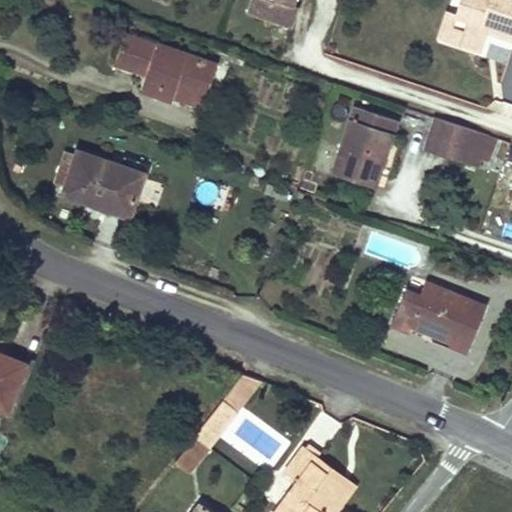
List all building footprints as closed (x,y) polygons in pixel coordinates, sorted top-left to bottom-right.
[(294,0),(252,0),(248,14),(280,25),(287,5),(292,7),(294,0)] [(511,0),(461,0),(456,15),(454,20),(465,24),(459,44),(480,51),(488,26),(495,29),(493,33),(511,39),(511,0)] [(290,28),(297,9),(292,7),(287,5),(280,25),(290,28)] [(465,24),(454,20),(456,15),(448,12),(439,37),(459,44),(465,24)] [(217,65),(125,33),(114,64),(146,75),(141,91),(172,101),(173,98),(175,92),(205,102),(217,65)] [(205,102),(175,92),(173,98),(202,109),(205,102)] [(396,119),(355,106),(333,171),(374,184),(396,119)] [(473,130),(435,117),(424,149),(463,162),(473,130)] [(497,138),(473,130),(463,162),(478,167),(480,159),(489,162),(493,151),(497,138)] [(497,138),(493,151),(505,156),(509,142),(497,138)] [(72,165),(76,156),(65,152),(55,181),(66,185),(72,165)] [(147,164),(123,156),(120,166),(77,152),(76,156),(72,165),(63,193),(106,208),(108,202),(131,209),(137,194),(147,164)] [(131,209),(108,202),(106,208),(129,216),(131,209)] [(448,262),(437,257),(433,268),(444,273),(448,262)] [(473,272),(448,262),(444,273),(468,284),(473,272)] [(484,306),(427,283),(422,296),(407,290),(392,325),(408,332),(411,325),(428,332),(429,329),(434,331),(433,334),(452,342),(451,346),(466,351),(484,306)] [(1,364),(0,363),(0,400),(10,404),(26,364),(4,356),(1,364)] [(10,404),(0,400),(0,408),(7,412),(10,404)] [(237,410),(223,400),(204,425),(217,435),(237,410)] [(217,435),(204,425),(194,437),(208,447),(217,435)] [(208,447),(194,437),(185,449),(198,459),(208,447)] [(334,511),(351,489),(315,461),(318,457),(304,446),(285,472),(298,481),(275,511),(334,511)] [(198,459),(185,449),(175,461),(188,472),(198,459)] [(355,484),(318,457),(315,461),(351,489),(355,484)] [(213,511),(201,503),(193,511),(213,511)]
